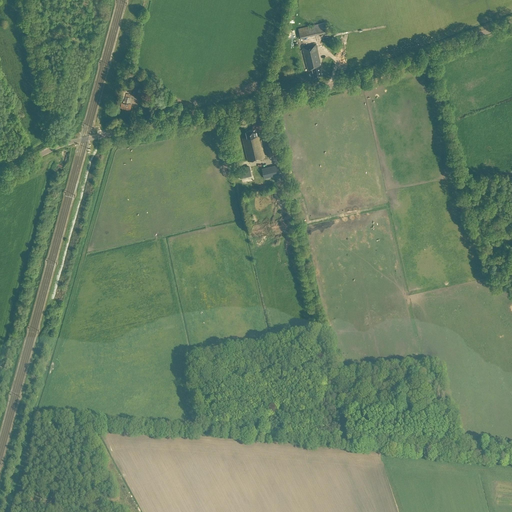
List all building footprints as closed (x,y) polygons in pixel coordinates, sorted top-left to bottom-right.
[(325,22),(298,28),(299,31),(295,32),(298,42),(301,41),(301,38),(328,32),(325,22)] [(319,68),(321,67),(316,45),(303,48),(308,70),(312,69),(314,77),(321,75),(319,68)] [(126,96),(125,97),(124,102),(122,102),(121,107),(123,107),(122,109),(129,110),(131,104),(128,104),(130,97),(126,96)] [(247,161),(264,157),(257,128),(245,130),(247,137),(242,138),(247,161)] [(272,143),(270,133),(263,135),(268,156),(276,154),(274,143),(272,143)] [(237,168),(240,178),(251,176),(249,165),(237,168)] [(276,165),(262,168),(264,178),(279,175),(276,165)]
